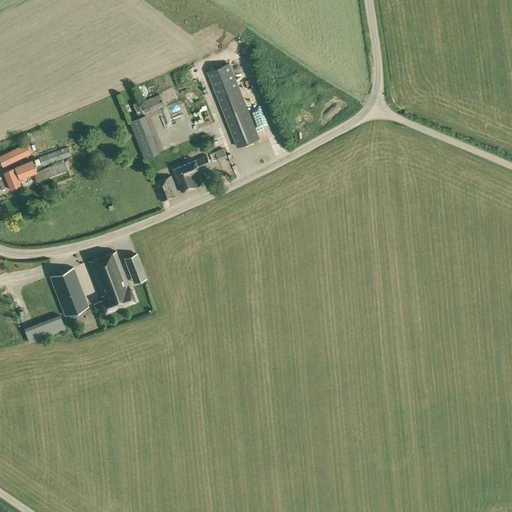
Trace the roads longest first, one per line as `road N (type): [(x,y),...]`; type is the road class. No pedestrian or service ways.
road 1 (unclassified): [(0,249),(47,253),(119,235),(259,172),(368,108)]
road 2 (unclassified): [(511,167),(368,108)]
